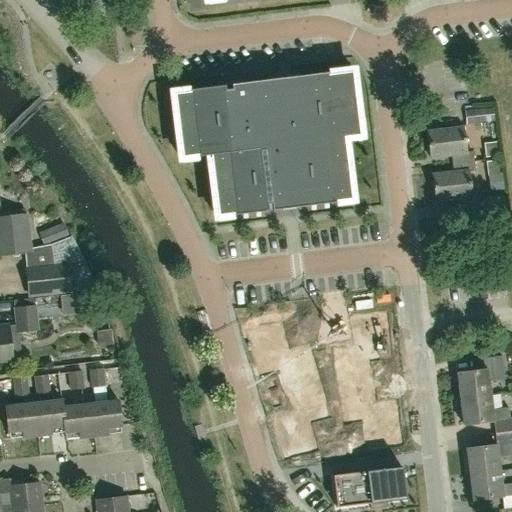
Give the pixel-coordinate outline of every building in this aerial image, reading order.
[(269,210),(300,206),(351,200),(343,138),(359,136),(351,72),(260,83),(233,86),(230,87),(230,90),(224,91),(223,87),(173,94),(180,158),(209,155),(216,217),(267,210),(266,204),(268,204),(269,210)] [(466,124),(494,121),(493,108),(465,112),(466,124)] [(457,164),(473,162),(471,152),(466,153),(463,127),(427,131),(430,159),(456,156),(457,164)] [(485,158),(497,156),(495,142),(484,143),(485,158)] [(488,176),(500,174),(498,161),(486,162),(488,176)] [(473,162),(457,164),(457,172),(432,175),(435,202),(472,198),(469,172),(474,171),(473,162)] [(505,196),(481,199),(482,212),(506,210),(505,196)] [(0,256),(30,253),(25,210),(0,213),(0,256)] [(38,247),(40,264),(24,266),(27,298),(72,293),(68,261),(67,244),(38,247)] [(5,283),(5,295),(24,294),(23,282),(5,283)] [(36,305),(33,305),(32,299),(16,301),(17,307),(13,308),(16,333),(38,330),(36,305)] [(350,352),(342,353),(344,372),(366,369),(365,360),(365,358),(387,355),(384,338),(385,338),(384,334),(382,318),(354,321),(357,339),(356,339),(357,348),(358,348),(358,351),(357,351),(354,352),(350,352)] [(0,362),(12,361),(8,326),(0,327),(0,362)] [(278,328),(252,335),(256,351),(257,355),(262,371),(284,365),(285,367),(284,367),(287,376),(307,370),(302,352),(294,355),(294,354),(290,355),(290,356),(286,357),(285,353),(286,353),(284,345),(283,345),(278,328)] [(460,400),(490,396),(489,382),(505,380),(502,356),(480,359),(481,371),(457,374),(460,400)] [(90,388),(105,386),(103,368),(88,370),(90,388)] [(69,390),(84,389),(82,371),(67,372),(69,390)] [(35,394),(50,392),(48,374),(33,376),(35,394)] [(15,397),(29,395),(27,377),(12,379),(15,397)] [(511,407),(511,390),(502,391),(503,408),(511,407)] [(297,413),(275,419),(280,435),(281,439),(286,456),(312,448),(307,430),(308,430),(306,422),(305,422),(304,418),(308,417),(308,418),(312,417),(320,414),(315,396),(294,402),(296,411),(297,411),(297,413)] [(463,426),(493,422),(495,434),(511,431),(511,418),(510,419),(508,409),(492,410),(490,396),(460,400),(463,426)] [(370,397),(348,399),(350,417),(358,416),(358,417),(362,417),(362,416),(366,415),(367,419),(366,419),(367,428),(368,428),(370,446),(397,442),(395,426),(396,426),(395,422),(393,405),(370,408),(370,407),(370,406),(371,406),(370,397)] [(61,400),(46,402),(32,404),(37,438),(50,436),(49,429),(62,427),(63,427),(61,408),(62,408),(61,400)] [(106,429),(121,427),(118,401),(89,405),(93,438),(107,436),(106,429)] [(37,438),(32,404),(4,408),(7,434),(21,432),(22,439),(37,438)] [(62,408),(61,408),(63,427),(62,427),(63,434),(78,433),(78,440),(93,438),(89,405),(62,408)] [(511,431),(495,434),(496,446),(467,450),(470,475),(500,472),(498,457),(511,455),(511,431)] [(511,483),(501,485),(500,472),(470,475),(473,501),(499,498),(500,508),(511,506),(511,483)] [(407,478),(337,478),(337,511),(371,511),(370,511),(387,511),(407,511),(407,478)] [(2,511),(15,511),(42,509),(39,484),(9,488),(8,480),(0,481),(0,493),(0,495),(9,494),(11,506),(2,507),(2,511)] [(96,511),(127,511),(126,498),(95,501),(96,511)]
